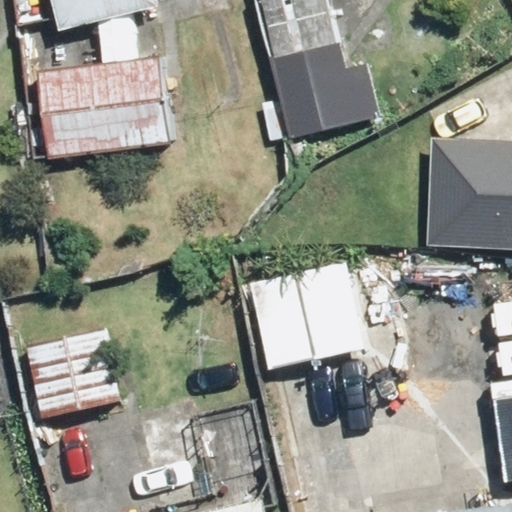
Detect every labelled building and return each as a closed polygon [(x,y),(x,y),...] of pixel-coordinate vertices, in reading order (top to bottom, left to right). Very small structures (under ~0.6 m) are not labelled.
[(48,0),(58,39),(158,15),(154,0),(48,0)] [(275,63),(273,64),(294,144),(381,122),(367,67),(345,72),(338,47),(335,48),(322,0),(296,0),(295,0),(268,0),(259,2),(275,63)] [(37,79),(48,165),(168,150),(157,64),(37,79)] [(511,137),(442,134),(437,229),(511,233),(511,137)] [(467,380),(472,278),(395,274),(392,333),(419,335),(417,377),(467,380)] [(343,277),(256,294),(271,369),(358,352),(343,277)] [(106,335),(27,351),(42,422),(121,406),(106,335)] [(511,421),(496,422),(498,487),(511,486),(511,421)]
